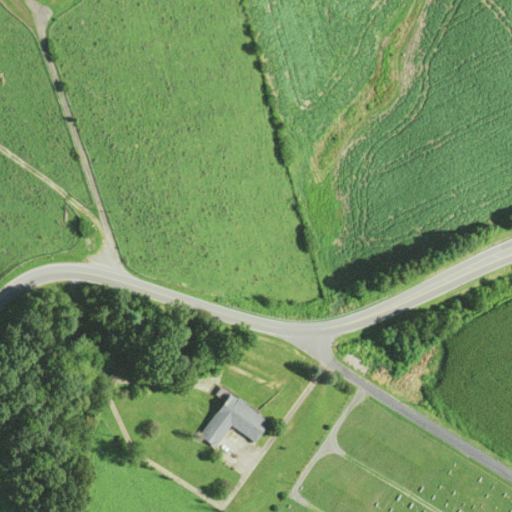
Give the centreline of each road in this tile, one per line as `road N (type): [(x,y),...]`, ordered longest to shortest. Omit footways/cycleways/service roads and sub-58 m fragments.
road 1 (primary): [(0,296),(32,275),(76,269),(254,322),(302,327),(367,314),(511,248)]
road 2 (residential): [(511,478),(369,394),(302,327)]
